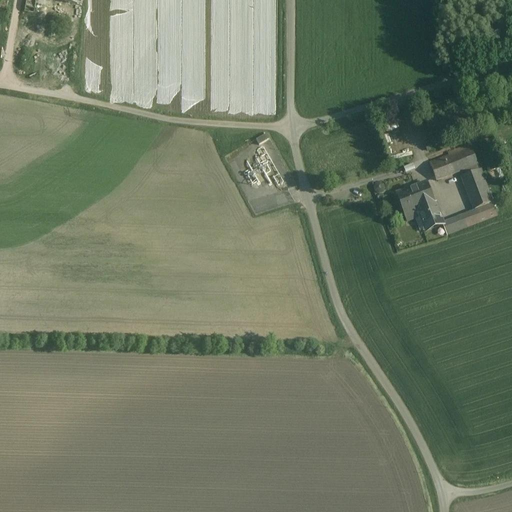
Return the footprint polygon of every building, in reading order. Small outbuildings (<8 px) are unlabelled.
[(14,0),(0,0),(0,8),(12,11),(14,0)] [(34,1),(28,0),(26,0),(24,13),(33,14),(35,4),(34,1)] [(267,135),(256,141),(259,146),(270,140),(267,135)] [(490,143),(479,147),(493,183),(503,179),(490,143)] [(471,148),(430,164),(437,181),(463,171),(478,166),(471,148)] [(478,166),(463,171),(466,177),(462,178),(474,211),(492,204),(478,166)] [(427,183),(397,195),(407,222),(418,218),(416,214),(420,213),(436,206),(427,183)] [(474,211),(442,223),(447,236),(498,217),(492,204),(474,211)] [(436,206),(420,213),(426,229),(442,223),(436,206)]
